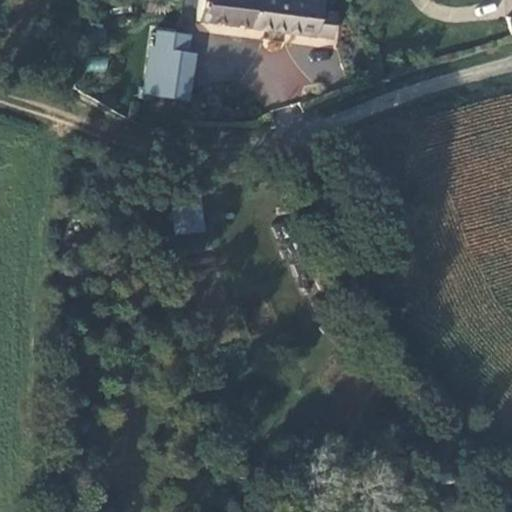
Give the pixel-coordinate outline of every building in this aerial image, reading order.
[(201,0),(199,18),(332,38),(336,13),(318,8),(319,0),(201,0)] [(110,29),(78,36),(79,50),(113,45),(110,29)] [(182,35),(155,31),(153,47),(162,49),(180,51),(182,35)] [(193,53),(180,51),(162,49),(157,95),(188,98),(193,53)] [(171,207),(175,235),(205,230),(201,202),(171,207)]
